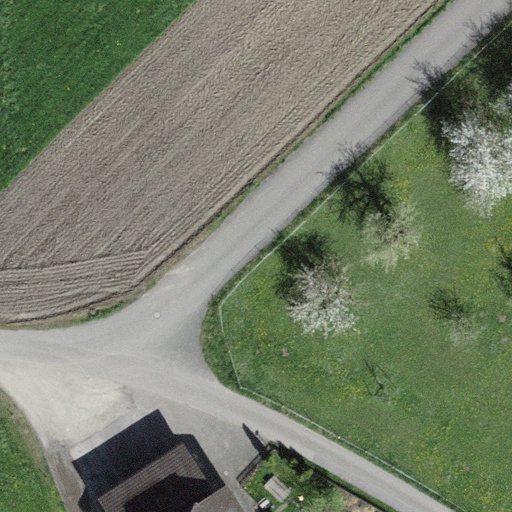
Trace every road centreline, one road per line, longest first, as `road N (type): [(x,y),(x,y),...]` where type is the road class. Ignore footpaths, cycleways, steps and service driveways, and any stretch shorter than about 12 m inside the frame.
road 1 (unclassified): [(128,355),(503,0)]
road 2 (unclassified): [(410,511),(128,355)]
road 3 (unclassified): [(0,349),(128,355)]
